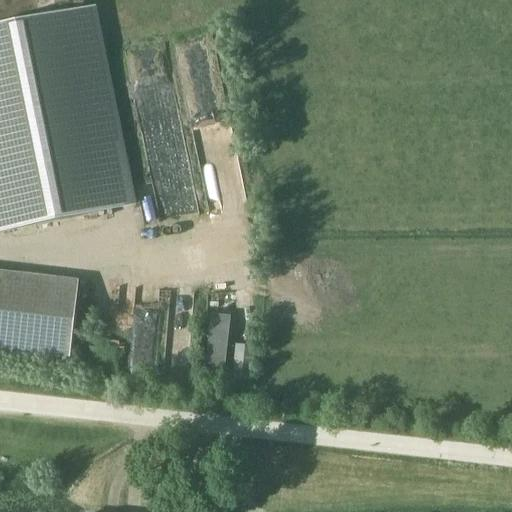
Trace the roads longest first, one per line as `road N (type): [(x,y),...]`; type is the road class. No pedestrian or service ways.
road 1 (unclassified): [(511,458),(0,401)]
road 2 (track): [(231,277),(0,260)]
